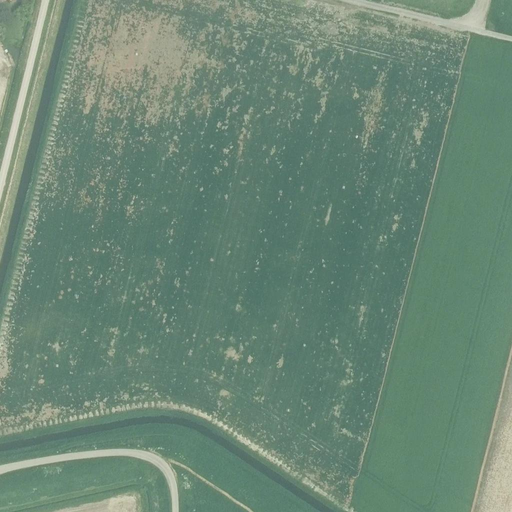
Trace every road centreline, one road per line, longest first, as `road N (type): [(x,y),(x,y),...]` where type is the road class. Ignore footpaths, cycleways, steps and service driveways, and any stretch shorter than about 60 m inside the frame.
road 1 (unclassified): [(0,189),(48,0)]
road 2 (unclassified): [(0,470),(114,454),(156,463),(171,480)]
